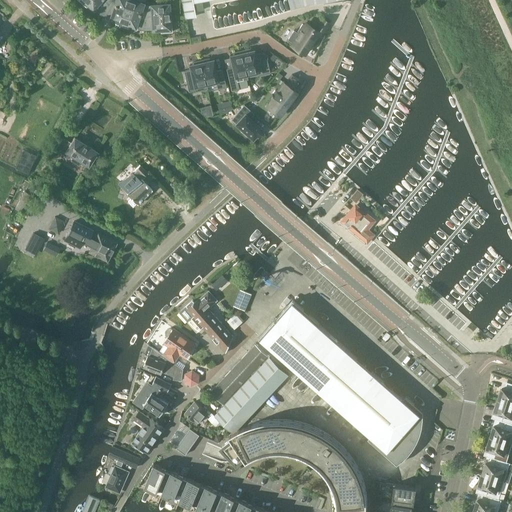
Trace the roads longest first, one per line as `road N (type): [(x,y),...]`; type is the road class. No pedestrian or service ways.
road 1 (tertiary): [(106,62),(468,383)]
road 2 (residential): [(106,62),(253,36),(324,77)]
road 3 (residential): [(86,360),(121,294),(209,207)]
road 4 (residential): [(39,511),(86,360)]
road 5 (residential): [(169,452),(310,511)]
road 6 (tertiary): [(445,511),(468,383)]
road 7 (residential): [(115,511),(180,409)]
